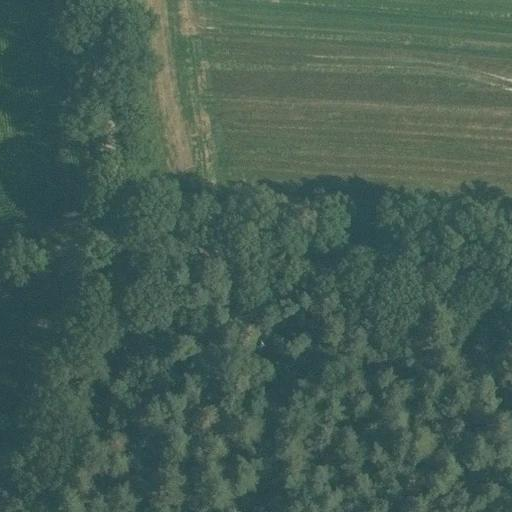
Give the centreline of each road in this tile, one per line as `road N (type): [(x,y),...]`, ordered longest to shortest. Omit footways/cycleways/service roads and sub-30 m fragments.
road 1 (track): [(511,279),(97,240),(83,249),(2,511)]
road 2 (track): [(98,0),(117,170),(112,238)]
